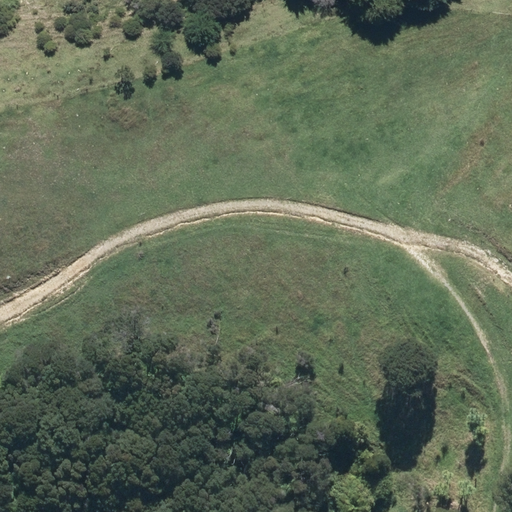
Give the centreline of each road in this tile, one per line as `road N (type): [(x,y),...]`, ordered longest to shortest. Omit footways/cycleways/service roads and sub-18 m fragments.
road 1 (track): [(0,292),(108,234),(234,198),(366,202),(511,284)]
road 2 (track): [(432,236),(488,333),(504,429),(490,511)]
